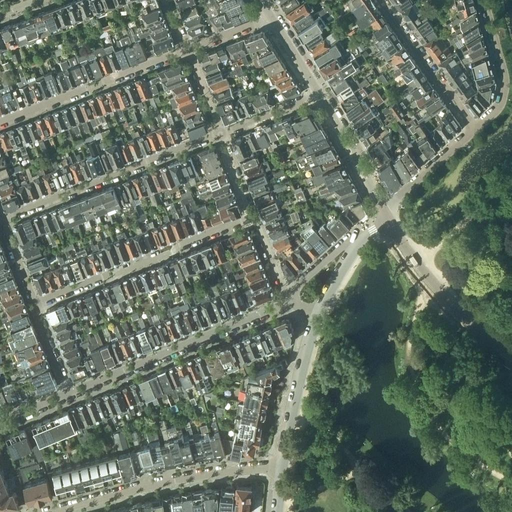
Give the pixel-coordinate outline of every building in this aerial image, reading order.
[(84,16),(78,0),(74,0),(67,3),(73,20),(74,22),(81,20),(84,28),(88,26),(84,16)] [(95,13),(94,12),(90,0),(78,0),(84,16),(90,14),(94,24),(98,22),(95,14),(95,13)] [(101,0),(90,0),(94,12),(95,13),(105,10),(101,0)] [(117,5),(116,3),(115,0),(101,0),(105,10),(117,5)] [(128,1),(127,0),(115,0),(116,3),(117,5),(124,2),(127,12),(131,10),(128,1)] [(140,0),(145,12),(159,7),(156,0),(140,0)] [(176,0),(180,9),(196,2),(195,0),(176,0)] [(251,13),(242,0),(203,0),(204,0),(205,0),(212,0),(218,8),(224,5),(236,22),(244,19),(250,17),(251,13)] [(218,8),(212,0),(205,0),(204,0),(205,2),(206,4),(210,11),(209,11),(212,20),(216,29),(225,26),(218,8)] [(285,0),(280,3),(286,11),(303,0),(285,0)] [(305,0),(286,12),(292,21),(309,10),(314,7),(312,5),(311,6),(306,0),(305,0)] [(347,0),(346,1),(352,9),(353,8),(365,0),(347,0)] [(359,16),(375,5),(371,0),(365,0),(353,8),(359,16)] [(394,0),(394,1),(401,10),(414,2),(412,0),(394,0)] [(441,20),(458,10),(473,0),(451,0),(452,3),(449,4),(448,9),(448,11),(441,16),(441,20)] [(446,29),(460,20),(476,10),(473,0),(458,10),(460,16),(457,17),(457,16),(447,23),(446,21),(442,24),(446,29)] [(205,2),(181,11),(185,20),(200,14),(197,8),(206,5),(205,2)] [(74,22),(73,20),(67,3),(56,7),(63,26),(64,28),(65,29),(75,25),(74,22)] [(402,12),(408,20),(423,10),(420,11),(415,4),(402,12)] [(225,26),(236,22),(224,5),(218,8),(225,26)] [(314,7),(309,10),(292,21),(297,30),(314,19),(315,20),(321,16),(324,14),(331,9),(328,5),(313,15),(310,10),(314,8),(314,7)] [(368,22),(381,13),(375,5),(359,16),(362,21),(365,18),(368,22)] [(64,28),(63,26),(56,7),(45,11),(53,30),(54,32),(64,28)] [(147,24),(164,18),(160,7),(159,7),(145,12),(143,13),(147,24)] [(423,10),(408,20),(414,28),(428,18),(423,10)] [(479,21),(476,10),(460,20),(462,27),(455,29),(456,31),(451,33),(453,38),(460,35),(459,33),(479,21)] [(54,32),(53,30),(45,11),(34,16),(41,34),(42,37),(54,32)] [(200,14),(185,20),(188,30),(206,23),(211,21),(207,12),(200,15),(200,14)] [(382,15),(381,13),(368,22),(362,26),(365,31),(371,26),(373,29),(370,31),(371,32),(386,22),(382,16),(382,15)] [(42,37),(41,34),(34,16),(23,20),(30,38),(32,41),(31,41),(32,43),(43,39),(42,37)] [(315,20),(298,30),(303,38),(319,29),(326,24),(321,16),(315,20)] [(141,37),(145,35),(168,27),(164,18),(147,24),(149,30),(140,33),(141,37)] [(414,28),(419,36),(432,27),(434,26),(428,18),(414,28)] [(32,41),(30,38),(23,20),(13,24),(19,40),(20,43),(19,43),(20,45),(31,41),(32,41)] [(206,23),(188,30),(192,39),(193,39),(192,39),(209,32),(210,31),(208,26),(210,25),(212,30),(215,29),(211,21),(206,23)] [(464,36),(466,42),(482,32),(479,21),(459,33),(460,35),(453,38),(456,42),(460,41),(459,38),(464,36)] [(379,38),(380,38),(392,29),(386,22),(371,32),(372,34),(375,32),(379,38)] [(20,43),(19,40),(13,24),(2,28),(8,45),(9,47),(14,61),(17,59),(12,46),(19,43),(20,43)] [(303,38),(309,48),(324,38),(325,37),(322,32),(329,27),(326,24),(319,29),(303,38)] [(153,42),(154,42),(171,36),(168,27),(145,35),(141,37),(143,43),(146,42),(146,40),(151,38),(153,42)] [(432,27),(419,36),(425,44),(438,35),(432,27)] [(9,47),(8,45),(2,28),(0,28),(0,54),(1,54),(0,50),(9,47)] [(129,37),(138,60),(148,56),(141,39),(135,41),(133,36),(135,35),(132,28),(127,30),(129,36),(129,37)] [(398,38),(392,29),(380,38),(379,38),(380,39),(376,42),(381,50),(386,47),(398,38)] [(253,47),(253,46),(268,39),(264,32),(262,31),(247,37),(249,41),(246,42),(249,49),(253,47)] [(309,48),(314,56),(339,40),(333,32),(325,37),(324,38),(309,48)] [(469,53),(485,45),(482,33),(467,44),(468,49),(463,50),(461,48),(457,50),(460,55),(469,53)] [(345,36),(351,45),(354,43),(348,34),(345,36)] [(438,35),(425,44),(429,51),(443,41),(438,35)] [(175,45),(171,36),(154,42),(153,42),(156,48),(150,51),(151,54),(175,45)] [(129,63),(138,60),(129,37),(120,40),(129,63)] [(244,38),(235,42),(242,58),(244,64),(248,62),(245,53),(250,52),(249,49),(246,42),(249,41),(247,37),(244,38)] [(387,58),(392,55),(404,46),(398,38),(386,47),(381,50),(376,53),(379,57),(384,53),(387,58)] [(253,47),(249,49),(250,52),(252,58),(273,47),(268,39),(253,46),(253,47)] [(122,66),(129,63),(120,40),(117,41),(119,47),(115,49),(122,66)] [(334,54),(335,55),(341,52),(345,49),(339,40),(314,56),(319,64),(334,54)] [(360,41),(356,43),(361,51),(365,48),(360,41)] [(443,41),(429,51),(434,57),(447,48),(443,41)] [(236,60),(242,58),(235,42),(226,45),(233,62),(235,67),(239,65),(236,60)] [(339,67),(340,67),(348,62),(361,52),(355,44),(354,43),(351,45),(348,47),(352,53),(344,58),(341,52),(335,55),(319,65),(325,74),(339,67)] [(103,48),(112,70),(122,66),(115,49),(113,44),(103,48)] [(465,63),(471,61),(488,54),(485,45),(469,53),(470,56),(461,57),(465,63)] [(231,60),(225,46),(217,49),(220,58),(222,57),(225,63),(231,60)] [(392,66),(396,64),(410,54),(404,46),(392,55),(387,58),(392,66)] [(86,80),(95,77),(89,59),(86,53),(84,47),(79,48),(84,62),(80,63),(77,55),(76,56),(86,80)] [(264,64),(263,63),(278,55),(273,47),(252,58),(257,68),(264,64)] [(104,73),(112,70),(103,48),(98,49),(97,48),(94,49),(95,50),(98,56),(104,73)] [(434,57),(439,64),(452,54),(447,48),(434,57)] [(220,58),(217,49),(209,52),(213,61),(217,60),(218,61),(220,61),(221,64),(225,63),(222,57),(220,58)] [(89,59),(95,77),(104,73),(98,56),(95,50),(86,53),(89,59)] [(439,64),(444,71),(461,58),(456,51),(452,54),(439,64)] [(213,61),(209,52),(198,56),(203,66),(213,61)] [(410,54),(396,64),(392,66),(393,66),(396,64),(399,69),(392,74),(395,77),(402,72),(416,62),(410,54)] [(471,61),(474,70),(476,78),(493,73),(488,54),(471,61)] [(265,76),(270,74),(285,66),(278,55),(263,63),(264,64),(267,69),(262,70),(265,76)] [(77,84),(86,80),(76,56),(67,59),(77,84)] [(32,67),(39,64),(37,58),(30,61),(32,67)] [(461,58),(444,71),(449,78),(466,66),(461,58)] [(62,70),(68,87),(77,84),(67,59),(60,61),(63,70),(62,70)] [(213,61),(203,66),(206,74),(220,68),(218,61),(217,60),(213,61)] [(3,64),(5,69),(12,67),(9,61),(3,64)] [(185,71),(183,65),(182,62),(158,71),(160,76),(151,80),(153,83),(185,71)] [(326,75),(331,83),(345,75),(349,72),(353,69),(348,62),(340,67),(339,67),(326,75)] [(407,81),(408,80),(421,70),(416,62),(402,72),(406,78),(389,90),(390,91),(390,92),(407,81)] [(235,67),(236,68),(239,75),(244,73),(241,65),(239,65),(235,67)] [(60,90),(68,87),(62,70),(57,72),(55,66),(51,67),(53,71),(60,90)] [(291,75),(285,66),(270,74),(265,76),(263,77),(267,86),(269,85),(275,82),(291,75)] [(454,85),(468,75),(470,74),(466,66),(449,78),(454,85)] [(349,72),(345,75),(331,83),(336,91),(355,78),(353,75),(361,70),(358,67),(350,73),(349,72)] [(220,68),(206,74),(209,83),(223,77),(222,74),(220,68)] [(222,74),(223,77),(209,83),(213,92),(230,86),(228,80),(239,76),(239,75),(236,68),(222,74)] [(427,78),(421,70),(408,80),(407,81),(410,86),(401,91),(404,95),(410,92),(413,88),(427,78)] [(51,94),(60,90),(53,71),(44,75),(51,94)] [(169,88),(189,80),(185,71),(169,78),(170,82),(164,85),(165,87),(163,88),(164,90),(166,89),(169,88)] [(250,71),(244,73),(239,75),(239,76),(243,85),(244,85),(253,81),(254,81),(250,71)] [(24,84),(18,87),(25,104),(34,101),(26,81),(23,72),(20,73),(24,84)] [(495,82),(493,73),(476,78),(478,87),(495,82)] [(35,78),(36,80),(43,97),(51,94),(44,75),(35,78)] [(277,86),(280,91),(296,83),(291,75),(275,82),(269,85),(271,88),(277,86)] [(336,91),(341,99),(354,91),(369,81),(373,78),(370,75),(360,82),(357,78),(356,79),(355,78),(336,91)] [(473,82),(468,75),(454,85),(459,92),(470,84),(473,82)] [(145,76),(134,81),(142,100),(149,98),(156,115),(160,113),(148,85),(145,76)] [(43,97),(36,80),(35,78),(26,81),(34,101),(43,97)] [(433,86),(427,78),(413,88),(410,92),(411,94),(413,92),(417,98),(433,86)] [(0,89),(2,93),(8,111),(17,107),(9,86),(7,80),(3,82),(5,87),(0,89)] [(175,95),(192,89),(189,80),(169,88),(166,89),(167,93),(173,90),(175,95)] [(143,106),(133,81),(124,85),(131,102),(137,100),(140,107),(143,106)] [(341,99),(346,108),(362,98),(365,96),(360,90),(370,83),(369,81),(354,91),(341,99)] [(491,101),(495,82),(478,87),(479,89),(491,101)] [(156,83),(150,86),(153,94),(159,91),(156,83)] [(302,93),(296,83),(280,91),(276,93),(280,101),(302,93)] [(351,117),(369,106),(390,91),(389,90),(384,83),(365,96),(362,98),(346,108),(351,117)] [(464,100),(471,94),(474,92),(472,91),(474,89),(470,84),(459,92),(464,100)] [(17,107),(25,104),(18,87),(13,89),(11,85),(9,86),(17,107)] [(124,85),(114,88),(122,108),(128,106),(130,111),(134,120),(137,119),(136,116),(134,109),(131,102),(124,85)] [(231,86),(213,93),(217,103),(233,97),(239,94),(237,91),(233,93),(231,86)] [(260,94),(266,107),(274,104),(268,91),(263,93),(261,87),(257,89),(259,94),(260,94)] [(439,95),(434,87),(418,98),(417,98),(411,102),(414,106),(419,103),(422,107),(439,95)] [(114,88),(105,92),(112,110),(118,108),(121,116),(124,114),(122,108),(114,88)] [(239,100),(246,114),(256,111),(250,98),(248,95),(243,96),(242,93),(247,91),(246,89),(245,88),(237,91),(239,94),(239,97),(238,97),(239,99),(239,100)] [(173,108),(196,99),(192,89),(175,95),(176,96),(170,99),(173,108)] [(491,101),(479,89),(476,92),(474,89),(472,91),(474,92),(471,94),(483,108),(491,101)] [(352,118),(357,127),(373,117),(378,113),(380,112),(376,106),(384,101),(387,105),(395,99),(390,92),(390,91),(369,106),(370,106),(352,118)] [(105,92),(96,96),(103,113),(109,111),(111,115),(114,114),(112,110),(105,92)] [(0,114),(8,111),(2,93),(0,93),(0,114)] [(250,98),(256,111),(266,107),(260,94),(259,94),(250,98)] [(483,108),(471,94),(464,100),(475,115),(483,108)] [(96,96),(87,99),(94,117),(97,124),(106,121),(103,113),(96,96)] [(233,97),(217,103),(221,112),(232,108),(236,106),(234,102),(234,101),(233,97)] [(420,125),(429,117),(437,110),(445,103),(440,97),(426,107),(430,112),(418,120),(414,114),(413,115),(416,118),(420,125)] [(97,124),(87,99),(79,102),(89,129),(90,129),(86,120),(91,118),(92,123),(91,123),(93,126),(97,124)] [(232,108),(237,118),(246,114),(239,100),(239,99),(234,101),(234,102),(236,106),(232,108)] [(184,117),(201,110),(197,100),(180,107),(184,117)] [(401,124),(405,121),(402,116),(405,114),(409,111),(406,107),(406,106),(402,109),(400,106),(396,101),(389,106),(392,111),(397,119),(401,124)] [(89,129),(79,102),(70,106),(77,124),(82,122),(86,130),(89,129)] [(446,104),(437,111),(454,134),(462,127),(446,104)] [(80,132),(77,124),(70,106),(62,109),(68,127),(73,125),(76,133),(80,132)] [(392,111),(389,106),(383,110),(386,115),(392,111)] [(221,112),(224,119),(225,123),(237,118),(232,108),(221,112)] [(301,128),(299,124),(316,116),(311,108),(290,116),(298,135),(304,133),(304,132),(300,134),(298,129),(301,128)] [(68,127),(62,109),(52,113),(59,131),(65,128),(68,138),(72,136),(68,127)] [(187,126),(205,119),(201,110),(184,117),(187,126)] [(444,120),(437,110),(429,117),(430,118),(436,114),(438,117),(437,118),(440,123),(436,127),(446,141),(454,134),(444,120)] [(166,121),(163,121),(172,144),(181,140),(177,130),(170,112),(167,113),(169,116),(168,116),(170,123),(167,125),(166,121)] [(44,116),(50,134),(59,131),(52,113),(44,116)] [(378,113),(373,117),(357,127),(362,137),(376,128),(384,123),(378,113)] [(162,127),(155,129),(163,147),(172,144),(163,121),(160,114),(156,115),(158,120),(159,120),(162,127)] [(50,134),(44,116),(35,120),(46,148),(46,147),(42,137),(50,134)] [(290,139),(292,138),(294,137),(298,135),(290,116),(282,120),(290,139)] [(304,132),(304,133),(321,125),(316,116),(299,124),(301,128),(304,132)] [(436,127),(430,132),(424,122),(430,118),(429,117),(420,125),(437,149),(446,141),(436,127)] [(152,131),(146,133),(153,151),(163,147),(155,129),(151,118),(148,119),(152,131)] [(416,137),(429,156),(437,149),(420,125),(416,118),(411,122),(414,126),(415,126),(421,133),(416,137)] [(177,130),(181,140),(207,130),(208,127),(205,119),(187,126),(177,130)] [(46,148),(35,120),(26,123),(33,141),(38,139),(42,149),(46,148)] [(282,120),(273,123),(279,136),(284,134),(287,140),(290,139),(282,120)] [(390,145),(393,142),(391,126),(393,124),(391,121),(388,123),(385,125),(387,128),(389,132),(378,140),(379,140),(368,147),(373,156),(387,147),(388,146),(390,145)] [(33,141),(26,123),(17,127),(24,144),(33,141)] [(274,138),(279,136),(273,123),(264,127),(272,147),(273,147),(277,145),(274,138)] [(397,127),(408,144),(421,163),(429,156),(416,137),(409,141),(408,139),(408,136),(400,124),(397,127)] [(304,143),(309,141),(326,134),(321,125),(304,133),(298,135),(294,137),(292,138),(294,142),(302,139),(304,143)] [(24,144),(17,127),(7,131),(13,147),(14,146),(15,148),(20,146),(24,156),(28,155),(24,144)] [(272,147),(264,127),(254,131),(262,147),(267,145),(270,151),(274,149),(273,147),(272,147)] [(379,133),(376,128),(362,137),(368,147),(378,140),(389,132),(387,128),(379,133)] [(133,138),(127,140),(134,158),(144,154),(135,131),(134,130),(131,131),(133,138)] [(138,130),(135,131),(144,154),(153,151),(146,133),(140,135),(138,130)] [(13,147),(7,131),(0,133),(0,138),(3,146),(5,150),(7,149),(13,147)] [(253,151),(262,147),(254,131),(245,134),(250,145),(253,151)] [(101,132),(93,135),(95,140),(96,140),(103,137),(101,132)] [(232,139),(233,143),(236,150),(250,145),(245,134),(232,139)] [(331,143),(326,134),(309,141),(304,143),(308,152),(331,143)] [(93,135),(83,139),(85,144),(87,143),(95,140),(93,135)] [(120,138),(116,139),(117,142),(125,162),(134,158),(127,140),(123,142),(122,138),(120,138)] [(83,139),(74,143),(76,147),(85,144),(83,139)] [(92,155),(86,157),(93,174),(106,169),(100,152),(95,140),(87,143),(90,150),(92,155)] [(100,152),(106,169),(113,167),(105,146),(104,141),(100,143),(103,151),(100,152)] [(105,146),(113,167),(125,162),(116,142),(105,146)] [(299,168),(308,164),(316,161),(321,159),(336,152),(331,144),(305,155),(296,158),(299,168)] [(400,146),(403,150),(401,153),(413,170),(421,163),(408,144),(402,148),(401,145),(400,146)] [(240,159),(254,154),(253,151),(250,145),(236,150),(240,159)] [(285,162),(278,145),(273,147),(281,164),(285,162)] [(0,155),(2,155),(2,156),(9,154),(7,149),(5,150),(3,146),(0,146),(0,155)] [(194,164),(219,154),(215,146),(190,156),(194,164)] [(393,157),(398,165),(404,178),(413,170),(401,153),(403,150),(400,146),(396,148),(399,153),(394,157),(393,157)] [(392,154),(387,147),(373,156),(377,165),(390,156),(389,156),(392,154)] [(254,154),(240,159),(243,169),(260,162),(257,153),(254,154)] [(343,163),(337,153),(321,160),(308,164),(310,168),(316,165),(319,172),(323,171),(325,170),(343,163)] [(2,155),(0,155),(0,165),(5,164),(6,166),(12,163),(12,162),(8,163),(5,157),(9,155),(9,154),(2,156),(2,155)] [(77,161),(84,178),(93,174),(86,157),(81,159),(79,154),(76,155),(78,161),(77,161)] [(225,172),(222,162),(219,154),(194,164),(195,168),(196,168),(202,165),(206,175),(199,178),(200,182),(225,172)] [(377,165),(383,176),(398,165),(393,157),(394,157),(392,154),(389,156),(390,156),(377,165)] [(68,164),(75,182),(84,178),(77,161),(73,163),(70,155),(64,158),(67,165),(68,164)] [(13,164),(20,162),(18,156),(11,158),(13,164)] [(194,164),(190,156),(180,160),(187,176),(190,185),(196,183),(193,174),(197,172),(196,168),(195,168),(194,164)] [(51,172),(58,188),(66,185),(59,168),(55,157),(51,158),(54,167),(57,167),(57,168),(57,169),(51,172)] [(55,157),(59,168),(66,185),(75,182),(68,164),(67,165),(64,158),(65,160),(61,161),(62,163),(58,164),(55,157)] [(187,176),(180,160),(169,164),(177,183),(184,180),(187,187),(190,185),(187,176)] [(244,169),(248,179),(266,172),(265,171),(271,169),(267,160),(244,169)] [(5,164),(0,165),(0,177),(22,169),(21,164),(10,169),(9,166),(13,164),(12,163),(6,166),(5,164)] [(319,183),(327,180),(347,172),(343,163),(325,170),(323,171),(325,176),(314,181),(315,185),(319,183)] [(177,183),(169,164),(160,168),(166,183),(169,192),(179,189),(177,183)] [(404,178),(398,165),(383,176),(389,188),(392,188),(404,178)] [(24,183),(31,199),(40,196),(34,181),(28,166),(25,167),(30,181),(28,182),(27,180),(26,181),(27,182),(24,183)] [(28,166),(34,181),(40,196),(48,192),(41,175),(34,178),(29,166),(28,166)] [(41,175),(48,192),(58,188),(51,172),(46,173),(44,168),(40,169),(42,175),(41,175)] [(166,183),(160,168),(151,171),(158,191),(164,188),(166,194),(169,192),(166,183)] [(0,177),(0,187),(13,182),(11,179),(17,177),(15,172),(23,170),(22,169),(0,177)] [(248,179),(251,188),(269,180),(278,176),(285,173),(284,170),(276,172),(267,176),(266,172),(248,179)] [(158,191),(151,171),(141,175),(148,193),(149,193),(151,197),(155,209),(159,208),(153,192),(158,191)] [(225,172),(200,182),(204,181),(207,187),(199,190),(200,193),(230,182),(226,172),(225,172)] [(318,190),(320,194),(335,188),(352,181),(347,172),(327,180),(329,186),(327,187),(327,186),(318,190)] [(148,193),(141,175),(132,179),(140,197),(143,206),(147,204),(144,195),(148,193)] [(13,182),(0,187),(0,192),(2,197),(17,191),(16,188),(17,187),(16,183),(19,182),(17,177),(11,179),(13,182)] [(305,178),(291,183),(298,202),(306,199),(302,189),(308,187),(305,178)] [(140,197),(132,179),(123,182),(130,200),(134,211),(136,216),(139,215),(136,206),(137,206),(136,203),(134,199),(140,197)] [(271,186),(269,180),(251,188),(255,196),(280,186),(280,184),(278,183),(271,186)] [(16,188),(17,191),(21,203),(31,199),(24,183),(27,182),(26,181),(22,182),(23,184),(18,186),(17,184),(20,183),(19,182),(16,183),(17,187),(16,188)] [(130,200),(123,182),(114,186),(123,209),(127,208),(131,209),(132,212),(134,211),(130,200)] [(216,198),(233,191),(230,182),(200,193),(202,198),(214,194),(216,198)] [(337,192),(339,198),(340,198),(357,191),(353,182),(335,189),(335,188),(320,194),(318,195),(319,199),(337,192)] [(101,191),(109,211),(110,212),(115,210),(117,215),(123,212),(112,186),(101,191)] [(255,196),(258,205),(276,198),(274,192),(280,190),(279,186),(280,186),(255,196)] [(6,209),(10,207),(21,203),(17,191),(2,197),(6,209)] [(98,215),(99,215),(109,211),(101,191),(90,195),(98,215)] [(344,207),(349,205),(362,200),(357,191),(340,198),(339,198),(333,200),(337,208),(343,205),(344,207)] [(209,212),(220,208),(237,202),(234,193),(216,200),(217,203),(207,207),(209,212)] [(192,194),(183,197),(185,203),(190,201),(194,212),(188,213),(195,231),(204,227),(197,207),(192,194)] [(90,195),(80,199),(88,219),(89,219),(97,216),(99,222),(102,221),(99,215),(98,215),(90,195)] [(258,205),(262,214),(279,207),(291,202),(290,199),(278,203),(276,198),(258,205)] [(89,219),(88,219),(80,199),(70,203),(78,223),(84,221),(86,226),(91,224),(89,219)] [(366,209),(362,200),(349,205),(359,217),(366,212),(366,209)] [(166,214),(169,221),(176,239),(186,234),(179,217),(174,201),(170,202),(171,206),(170,207),(173,216),(175,215),(176,218),(170,220),(168,214),(166,214)] [(205,203),(197,207),(204,227),(242,212),(237,202),(220,208),(209,212),(208,213),(205,203)] [(291,202),(279,207),(262,214),(266,224),(283,216),(281,210),(290,207),(289,203),(291,202)] [(70,203),(60,207),(59,207),(67,227),(73,225),(75,230),(80,228),(78,223),(70,203)] [(339,234),(351,224),(341,212),(339,214),(335,209),(330,212),(325,204),(323,205),(328,213),(326,213),(331,218),(328,221),(339,234)] [(345,208),(341,212),(351,224),(359,217),(349,205),(344,207),(345,208)] [(179,217),(186,234),(195,231),(188,213),(186,206),(183,207),(181,207),(184,215),(179,217)] [(61,229),(67,227),(59,207),(50,211),(57,230),(58,230),(60,236),(63,234),(61,229)] [(297,210),(290,213),(293,218),(294,222),(300,219),(297,210)] [(57,230),(50,211),(40,215),(47,231),(53,246),(58,244),(56,239),(55,240),(52,232),(57,230)] [(138,221),(147,217),(145,213),(136,217),(138,221)] [(160,225),(166,242),(176,239),(169,221),(166,214),(164,215),(166,222),(163,223),(161,219),(159,220),(161,224),(160,225)] [(302,228),(304,231),(321,251),(329,244),(315,228),(314,222),(313,220),(313,219),(306,222),(303,214),(299,215),(303,227),(302,228)] [(40,215),(32,218),(38,234),(40,238),(42,237),(41,233),(47,231),(40,215)] [(266,224),(269,232),(293,222),(294,222),(293,218),(285,221),(283,216),(266,224)] [(24,221),(30,237),(38,234),(32,218),(24,221)] [(313,220),(314,222),(315,228),(329,244),(338,235),(325,221),(320,226),(315,220),(313,220)] [(30,237),(24,221),(15,225),(14,228),(20,241),(30,237)] [(148,223),(150,229),(157,246),(166,242),(160,225),(155,227),(153,221),(148,223)] [(269,232),(272,241),(288,235),(294,232),(293,229),(289,231),(288,228),(294,225),(293,222),(269,232)] [(138,224),(141,233),(148,250),(157,246),(150,229),(148,223),(145,224),(147,230),(142,232),(139,224),(138,224)] [(148,250),(141,233),(138,224),(134,226),(137,232),(138,232),(138,233),(131,236),(138,254),(148,250)] [(313,257),(321,251),(304,231),(302,228),(299,229),(306,239),(301,244),(313,257)] [(253,240),(250,232),(248,229),(230,237),(232,243),(227,244),(225,238),(221,240),(225,250),(233,246),(234,247),(253,240)] [(120,232),(123,240),(129,257),(138,254),(131,236),(127,238),(124,231),(120,232)] [(112,242),(113,243),(120,261),(129,257),(123,240),(120,232),(117,234),(119,239),(112,242)] [(294,232),(288,235),(272,241),(276,251),(283,248),(293,244),(290,239),(296,237),(294,232)] [(20,241),(23,250),(38,244),(39,247),(40,246),(38,239),(42,237),(40,238),(38,234),(30,237),(20,241)] [(120,261),(113,243),(112,242),(108,244),(106,239),(102,241),(105,247),(104,247),(111,265),(120,261)] [(228,259),(225,250),(221,240),(211,244),(219,265),(221,264),(220,262),(228,259)] [(237,256),(256,248),(253,240),(234,247),(237,256)] [(94,272),(102,268),(95,251),(92,243),(90,244),(93,252),(87,254),(94,272)] [(92,243),(95,251),(102,268),(111,265),(104,247),(99,249),(97,243),(94,244),(94,243),(92,243)] [(43,254),(40,246),(39,247),(38,244),(23,250),(27,260),(43,254)] [(219,265),(211,244),(200,248),(207,264),(209,268),(219,265)] [(306,264),(313,257),(301,244),(294,250),(306,264)] [(77,255),(78,257),(85,275),(94,272),(87,254),(85,248),(76,251),(78,255),(77,255)] [(207,264),(200,248),(190,253),(198,273),(199,273),(197,268),(207,264)] [(242,265),(260,258),(256,248),(237,256),(225,261),(229,271),(236,268),(233,262),(237,261),(237,259),(240,258),(242,265)] [(77,279),(85,275),(78,257),(77,255),(72,257),(71,253),(70,254),(68,250),(66,251),(70,261),(69,261),(77,279)] [(286,257),(298,270),(306,264),(294,250),(286,257)] [(38,267),(38,268),(41,267),(40,266),(50,263),(46,253),(43,254),(27,260),(31,270),(38,267)] [(198,273),(190,253),(180,256),(187,273),(190,274),(193,275),(196,274),(198,273)] [(61,265),(68,282),(77,279),(69,261),(65,263),(63,257),(61,256),(58,257),(61,265)] [(178,257),(167,262),(178,288),(180,294),(181,294),(185,292),(187,291),(182,278),(185,276),(178,257)] [(289,278),(298,270),(286,257),(284,259),(280,261),(284,271),(289,278)] [(0,271),(10,268),(6,258),(0,260),(0,271)] [(238,277),(263,267),(260,258),(242,265),(245,271),(237,275),(238,277)] [(180,294),(178,288),(167,262),(158,265),(165,284),(170,282),(174,290),(172,291),(174,296),(176,296),(180,294)] [(59,286),(68,282),(61,265),(55,268),(53,263),(49,264),(52,269),(59,286)] [(43,273),(50,290),(59,286),(52,269),(49,264),(48,265),(50,271),(43,273)] [(170,298),(168,292),(162,295),(159,287),(165,284),(158,265),(149,269),(156,287),(155,287),(161,302),(163,301),(167,300),(170,298)] [(40,294),(50,290),(43,273),(41,267),(38,268),(41,274),(34,277),(40,294)] [(210,275),(212,275),(217,274),(214,267),(208,269),(210,275)] [(244,285),(266,276),(263,267),(238,277),(239,278),(247,275),(249,281),(243,283),(244,285)] [(0,281),(14,276),(10,268),(0,271),(0,281)] [(156,287),(149,269),(139,273),(146,290),(150,300),(152,305),(152,306),(156,304),(150,289),(155,287),(156,287)] [(229,291),(237,311),(247,307),(239,286),(233,289),(226,272),(223,273),(225,280),(222,282),(224,289),(227,289),(228,291),(229,291)] [(146,290),(139,273),(130,277),(137,293),(146,290)] [(0,292),(17,285),(14,276),(0,281),(0,292)] [(253,292),(270,286),(266,276),(244,285),(244,286),(250,283),(252,289),(242,293),(244,296),(253,292)] [(137,293),(130,277),(121,280),(128,297),(130,303),(134,301),(132,295),(137,293)] [(128,297),(121,280),(111,284),(118,301),(122,310),(124,309),(121,300),(128,297)] [(210,298),(218,319),(227,315),(220,294),(216,284),(214,280),(210,282),(211,286),(214,293),(217,294),(218,295),(210,298)] [(118,301),(111,284),(102,288),(113,314),(112,312),(117,310),(114,303),(118,301)] [(2,302),(3,301),(21,294),(17,285),(0,292),(0,298),(1,299),(2,302)] [(253,298),(255,303),(272,298),(273,293),(270,286),(253,292),(244,296),(248,307),(251,305),(249,300),(253,298)] [(191,306),(199,327),(207,323),(200,302),(195,287),(190,289),(196,304),(191,306)] [(113,314),(102,288),(93,292),(100,309),(101,309),(100,308),(105,306),(109,316),(113,314)] [(218,319),(210,298),(206,288),(201,290),(204,297),(207,298),(208,299),(200,302),(207,323),(218,319)] [(229,291),(228,291),(220,294),(227,315),(237,311),(229,291)] [(100,309),(93,292),(84,295),(93,316),(95,323),(98,322),(95,312),(100,309)] [(181,310),(190,331),(199,327),(191,306),(185,292),(181,294),(185,303),(188,302),(190,307),(181,310)] [(7,310),(24,303),(21,294),(3,301),(2,302),(5,310),(6,309),(6,310),(7,310)] [(93,316),(84,295),(74,299),(81,315),(87,332),(91,330),(87,319),(93,316)] [(81,315),(74,299),(66,303),(72,317),(74,316),(75,317),(81,315)] [(143,308),(152,305),(150,300),(141,303),(143,308)] [(164,319),(172,338),(181,335),(170,308),(167,300),(163,301),(169,317),(164,319)] [(2,322),(10,318),(28,312),(24,303),(7,310),(6,310),(9,316),(1,319),(2,322)] [(68,319),(69,321),(75,319),(75,317),(74,316),(72,317),(66,303),(57,306),(63,321),(68,319)] [(170,308),(181,335),(190,331),(181,310),(179,304),(170,308)] [(63,321),(57,306),(47,310),(53,325),(63,321)] [(145,326),(153,346),(162,342),(155,323),(150,310),(149,310),(146,312),(151,324),(145,326)] [(155,323),(162,342),(172,338),(164,319),(161,310),(156,312),(160,321),(155,323)] [(136,330),(144,350),(153,346),(145,326),(139,311),(130,314),(132,320),(138,317),(142,328),(136,330)] [(8,330),(11,329),(32,321),(28,312),(10,318),(2,322),(2,323),(5,322),(8,330)] [(284,342),(293,338),(295,331),(290,320),(286,318),(276,322),(283,340),(284,342)] [(69,321),(68,319),(63,321),(53,325),(56,334),(71,328),(73,331),(81,328),(80,324),(78,325),(76,322),(71,325),(69,321)] [(135,354),(144,350),(136,330),(131,332),(126,320),(122,322),(127,334),(135,354)] [(9,341),(18,337),(35,330),(32,321),(11,329),(13,335),(7,337),(9,341)] [(273,347),(274,351),(275,353),(278,361),(282,359),(278,347),(285,344),(284,342),(283,340),(276,322),(265,327),(273,347)] [(109,342),(117,361),(126,358),(117,338),(112,340),(106,324),(102,326),(109,342)] [(126,358),(135,354),(127,334),(121,336),(117,325),(113,327),(118,338),(117,338),(126,358)] [(274,351),(273,347),(265,327),(255,332),(263,352),(265,355),(274,351)] [(75,337),(80,334),(80,333),(74,335),(73,331),(71,328),(56,334),(60,343),(75,337)] [(107,365),(117,361),(109,342),(103,344),(97,329),(93,330),(98,342),(107,365)] [(0,350),(0,354),(11,350),(39,339),(35,330),(18,337),(9,341),(11,348),(7,350),(6,348),(0,350)] [(93,354),(99,369),(107,365),(98,342),(94,344),(89,332),(86,333),(88,340),(89,345),(93,354)] [(258,369),(268,365),(266,359),(265,355),(263,352),(255,332),(244,336),(252,356),(256,364),(258,369)] [(80,334),(75,337),(60,343),(63,351),(78,344),(83,343),(83,342),(80,334)] [(242,360),(252,356),(244,336),(234,340),(242,360)] [(43,349),(39,339),(11,350),(12,354),(16,352),(18,359),(26,356),(43,349)] [(83,343),(78,344),(63,351),(66,360),(82,353),(80,348),(83,347),(84,348),(89,345),(88,340),(83,342),(83,343)] [(218,347),(228,370),(241,365),(231,341),(218,347)] [(228,370),(218,347),(214,349),(214,350),(213,351),(210,350),(204,353),(212,372),(214,376),(228,370)] [(18,370),(30,365),(46,358),(43,349),(26,356),(18,359),(22,357),(25,365),(18,368),(18,370)] [(77,357),(82,355),(82,353),(66,360),(70,369),(76,367),(75,364),(79,362),(77,357)] [(206,374),(212,372),(204,353),(194,357),(203,376),(207,386),(209,390),(212,389),(206,374)] [(99,369),(93,354),(84,358),(89,373),(99,369)] [(89,373),(84,358),(82,355),(77,357),(79,362),(75,364),(76,367),(70,369),(74,379),(89,373)] [(203,376),(194,357),(185,361),(193,380),(193,379),(199,394),(209,390),(207,386),(200,388),(199,384),(196,378),(203,376)] [(259,376),(271,378),(272,378),(273,373),(281,370),(279,366),(288,362),(286,357),(282,359),(278,361),(268,365),(258,369),(257,369),(259,376)] [(28,376),(33,373),(50,367),(46,358),(30,365),(18,370),(19,372),(24,371),(24,372),(26,371),(28,376)] [(189,381),(193,380),(185,361),(175,365),(186,390),(188,395),(189,395),(188,393),(193,391),(189,381)] [(242,387),(268,393),(268,392),(267,391),(268,388),(269,388),(269,386),(270,386),(272,380),(271,380),(271,378),(259,376),(248,373),(247,373),(246,370),(249,368),(247,363),(246,363),(245,361),(243,362),(245,367),(241,369),(244,375),(242,387)] [(507,374),(511,368),(502,363),(498,368),(507,374)] [(188,395),(186,390),(175,365),(167,368),(175,387),(177,391),(182,389),(185,397),(188,395)] [(26,389),(54,378),(50,367),(33,373),(28,376),(19,380),(20,384),(31,380),(33,385),(26,388),(26,389)] [(167,368),(157,372),(165,391),(170,389),(174,398),(179,396),(177,391),(175,387),(167,368)] [(174,411),(165,391),(157,372),(148,376),(158,402),(159,402),(156,395),(161,392),(169,413),(174,411)] [(4,386),(10,384),(6,375),(1,376),(4,386)] [(148,376),(138,380),(146,399),(152,396),(155,404),(158,402),(148,376)] [(29,397),(58,386),(54,378),(26,389),(29,397)] [(137,402),(146,399),(138,380),(129,384),(137,402)] [(6,395),(12,393),(17,391),(14,384),(4,388),(6,395)] [(129,384),(120,388),(128,405),(132,414),(135,412),(131,404),(137,402),(129,384)] [(242,387),(239,401),(266,407),(266,405),(264,405),(265,401),(266,401),(266,399),(268,399),(269,395),(268,394),(268,393),(242,387)] [(132,415),(132,414),(128,405),(120,388),(112,391),(120,412),(121,414),(126,412),(128,417),(132,415)] [(19,390),(17,391),(12,393),(16,402),(22,400),(19,390)] [(114,414),(120,412),(112,391),(103,395),(112,415),(115,423),(118,421),(116,416),(115,416),(114,414)] [(12,393),(6,395),(10,405),(16,402),(12,393)] [(106,418),(112,415),(103,395),(94,399),(103,419),(106,426),(109,433),(112,431),(110,425),(107,419),(106,420),(106,418)] [(97,421),(103,419),(94,399),(86,402),(94,422),(98,430),(101,428),(99,422),(98,423),(97,421)] [(264,415),(266,407),(239,401),(236,414),(262,420),(262,419),(263,415),(264,415)] [(86,426),(94,422),(86,402),(78,406),(86,426)] [(69,410),(78,432),(79,434),(83,432),(84,435),(80,437),(82,444),(92,440),(86,426),(78,406),(69,409),(69,410)] [(69,436),(78,432),(69,410),(68,410),(59,413),(68,432),(69,436)] [(69,436),(68,432),(59,413),(50,417),(60,440),(69,436)] [(233,428),(236,429),(260,433),(260,431),(261,431),(262,427),(261,426),(262,420),(236,414),(233,428)] [(50,417),(41,421),(49,440),(51,443),(60,440),(50,417)] [(161,444),(167,466),(177,464),(171,443),(170,439),(169,439),(164,420),(160,421),(166,443),(161,444)] [(40,443),(49,440),(41,421),(32,424),(40,443)] [(211,437),(216,457),(226,456),(225,454),(227,453),(223,438),(221,437),(217,422),(213,423),(216,436),(211,437)] [(200,437),(206,459),(216,457),(211,437),(210,437),(207,424),(200,425),(202,433),(199,433),(200,437)] [(44,459),(31,425),(24,428),(32,447),(38,461),(44,459)] [(189,439),(195,460),(206,459),(200,437),(199,433),(193,435),(191,427),(187,428),(188,433),(189,439)] [(32,447),(24,428),(15,432),(23,451),(32,447)] [(177,429),(187,462),(195,460),(189,439),(188,433),(183,434),(181,428),(177,429)] [(113,432),(118,452),(124,475),(137,472),(131,450),(130,450),(124,429),(113,432)] [(171,443),(177,464),(187,462),(177,429),(172,430),(174,438),(170,439),(171,443)] [(253,452),(254,449),(255,449),(256,449),(257,449),(257,448),(258,442),(259,443),(261,433),(260,433),(236,429),(234,440),(223,438),(227,453),(232,453),(240,454),(241,451),(252,453),(253,452)] [(14,455),(23,451),(15,432),(6,435),(14,455)] [(131,450),(137,472),(147,470),(141,447),(138,437),(136,432),(132,433),(133,438),(136,448),(131,450)] [(141,447),(147,470),(157,468),(150,444),(148,435),(147,432),(142,433),(146,446),(141,447)] [(150,444),(157,468),(167,466),(161,444),(157,432),(148,435),(150,444)] [(114,478),(124,475),(118,452),(107,455),(114,478)] [(114,478),(107,455),(98,457),(105,481),(114,478)] [(105,481),(98,457),(89,460),(95,483),(105,481)] [(95,483),(89,460),(80,463),(86,486),(95,483)] [(24,483),(29,502),(52,496),(46,477),(29,482),(27,473),(40,470),(39,463),(20,468),(24,483)] [(86,486),(80,463),(70,465),(77,489),(86,486)] [(77,489),(70,465),(62,468),(68,491),(77,489)] [(68,491),(62,468),(48,472),(54,494),(54,495),(68,491)] [(0,494),(10,491),(3,473),(0,474),(0,494)] [(252,487),(237,485),(233,511),(248,511),(249,507),(251,506),(251,502),(250,500),(252,487)] [(218,500),(217,510),(223,509),(222,511),(224,511),(231,511),(234,489),(232,486),(228,486),(225,488),(221,487),(219,500),(218,500)] [(205,511),(217,510),(218,500),(217,487),(202,490),(205,511)] [(10,491),(0,494),(0,509),(19,505),(16,496),(18,495),(16,490),(14,491),(13,490),(10,491)] [(202,490),(191,492),(194,511),(204,511),(205,511),(202,490)] [(194,511),(191,492),(182,494),(184,511),(194,511)] [(184,511),(182,494),(171,495),(174,511),(184,511)] [(174,511),(171,495),(152,500),(153,511),(174,511)] [(153,511),(152,500),(140,502),(141,511),(153,511)] [(141,511),(140,502),(129,505),(129,511),(141,511)]
